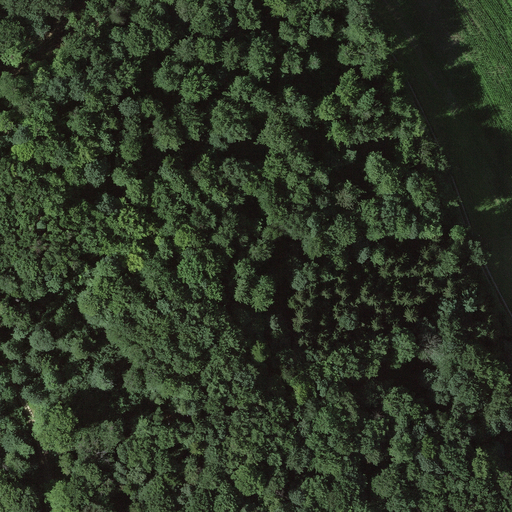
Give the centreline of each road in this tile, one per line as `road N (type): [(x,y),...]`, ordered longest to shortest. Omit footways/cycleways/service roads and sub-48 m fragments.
road 1 (track): [(320,511),(306,427),(258,338),(161,258),(0,176)]
road 2 (track): [(355,0),(415,96),(511,320)]
road 3 (track): [(0,369),(29,437),(40,511)]
